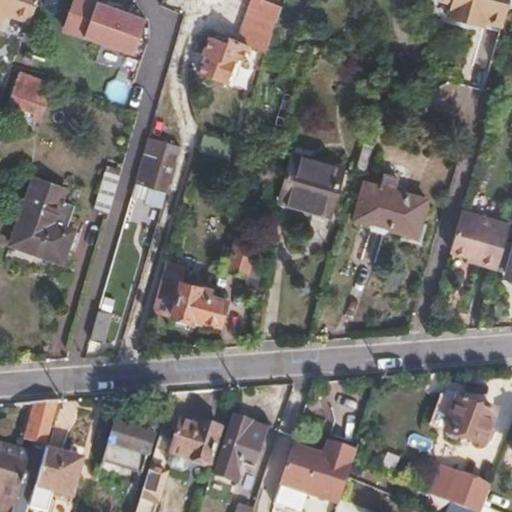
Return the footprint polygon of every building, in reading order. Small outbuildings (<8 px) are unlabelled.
[(0,0),(0,24),(5,12),(30,20),(37,0),(0,0)] [(145,20),(91,0),(75,0),(66,26),(134,52),(145,20)] [(277,18),(283,3),(273,0),(252,0),(250,8),(277,18)] [(453,0),(449,16),(471,22),(473,15),(486,20),(503,25),(510,0),(453,0)] [(271,33),(277,18),(250,8),(244,24),(271,33)] [(473,15),(471,22),(484,26),(486,20),(473,15)] [(247,44),(265,51),(267,45),(271,33),(244,24),(238,38),(237,41),(247,44)] [(231,84),(247,44),(237,41),(238,38),(229,33),(226,39),(210,33),(203,53),(206,54),(199,72),(231,84)] [(43,112),(52,87),(42,82),(40,86),(17,78),(9,100),(43,112)] [(180,148),(149,137),(132,197),(163,207),(180,148)] [(347,167),(343,180),(340,179),(341,175),(293,160),(279,203),(329,219),(332,207),(341,210),(353,168),(347,167)] [(109,215),(119,178),(104,173),(93,210),(109,215)] [(34,176),(22,210),(66,226),(73,205),(63,202),(69,188),(34,176)] [(426,199),(366,181),(356,218),(416,235),(426,199)] [(461,209),(449,250),(478,258),(478,262),(499,268),(511,224),(461,209)] [(66,226),(22,210),(9,244),(63,263),(75,230),(66,226)] [(236,242),(227,268),(244,275),(249,263),(255,267),(259,256),(252,253),(253,249),(236,242)] [(194,317),(217,325),(225,301),(209,296),(211,289),(184,281),(188,268),(166,261),(153,308),(192,321),(194,317)] [(99,311),(92,337),(103,343),(112,316),(99,311)] [(458,397),(456,400),(440,395),(433,415),(450,421),(446,430),(481,443),(492,410),(458,397)] [(25,511),(43,449),(57,399),(33,401),(24,437),(35,441),(30,459),(0,450),(0,511),(25,511)] [(252,418),(234,412),(213,472),(237,480),(245,457),(255,459),(267,426),(252,421),(252,418)] [(113,420),(102,455),(112,459),(116,443),(145,452),(151,433),(113,420)] [(200,421),(198,426),(180,420),(171,448),(168,461),(172,467),(197,475),(204,470),(217,426),(200,421)] [(334,511),(338,502),(359,441),(330,430),(323,449),(294,438),(272,497),(314,511),(334,511)] [(43,449),(25,511),(43,511),(49,496),(67,501),(80,459),(43,449)] [(427,493),(477,511),(478,511),(489,485),(438,465),(427,493)] [(149,466),(140,496),(157,501),(165,473),(149,466)] [(248,511),(251,505),(239,502),(235,511),(248,511)] [(338,502),(334,511),(346,511),(348,506),(338,502)]
